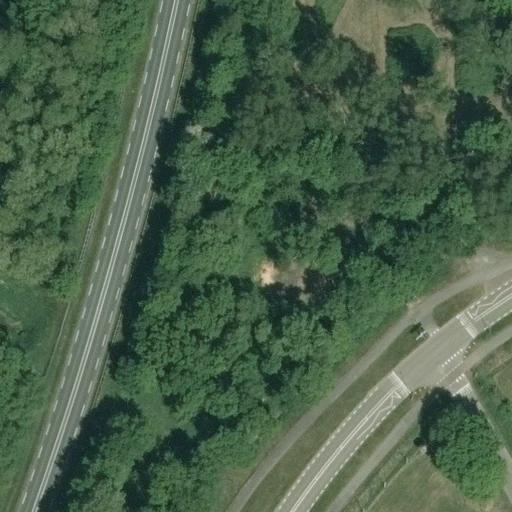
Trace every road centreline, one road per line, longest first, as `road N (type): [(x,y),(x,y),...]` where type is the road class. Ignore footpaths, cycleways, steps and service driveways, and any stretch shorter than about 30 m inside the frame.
road 1 (primary): [(32,511),(99,320),(174,0)]
road 2 (tertiary): [(439,350),(331,455),(290,511)]
road 3 (unclassified): [(511,480),(439,350)]
